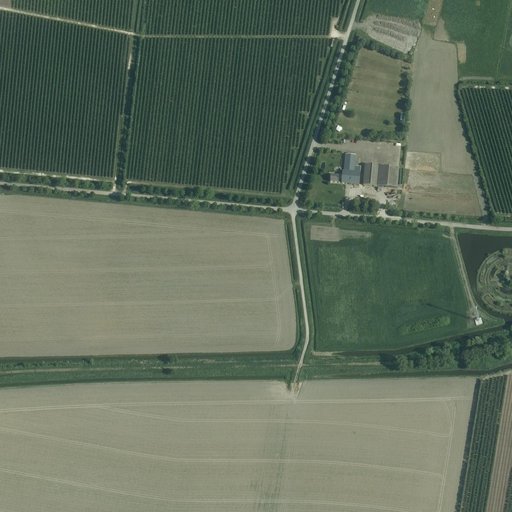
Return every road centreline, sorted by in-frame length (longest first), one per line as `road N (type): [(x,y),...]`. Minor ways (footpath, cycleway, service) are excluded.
road 1 (unclassified): [(292,210),(0,183)]
road 2 (unclassified): [(292,210),(357,0)]
road 3 (unclassified): [(292,210),(511,226)]
road 4 (unclassified): [(300,362),(307,330),(292,210)]
